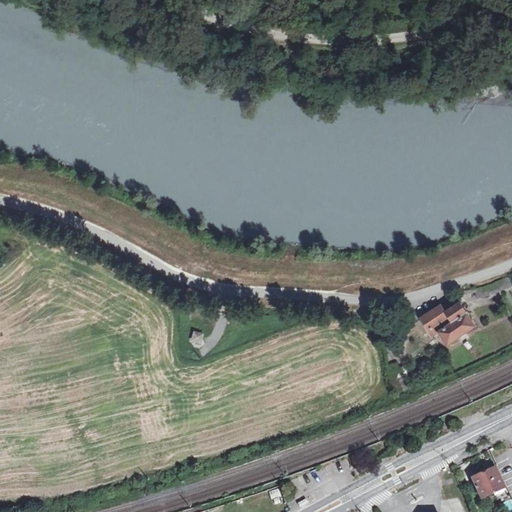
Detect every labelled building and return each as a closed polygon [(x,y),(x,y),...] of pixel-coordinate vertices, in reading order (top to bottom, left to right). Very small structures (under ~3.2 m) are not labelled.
[(494,282),(498,290),(510,285),(506,277),(494,282)] [(484,286),(472,290),(474,298),(486,295),(484,286)] [(476,326),(461,303),(447,312),(449,316),(446,319),(438,308),(422,319),(433,335),(438,331),(447,345),(476,326)] [(202,334),(195,332),(193,339),(200,341),(202,334)] [(396,364),(386,366),(393,395),(403,391),(396,364)] [(473,479),(482,498),(503,488),(495,469),(473,479)] [(280,489),(270,491),(272,499),(282,496),(280,489)] [(499,501),(503,510),(511,506),(508,497),(499,501)]
